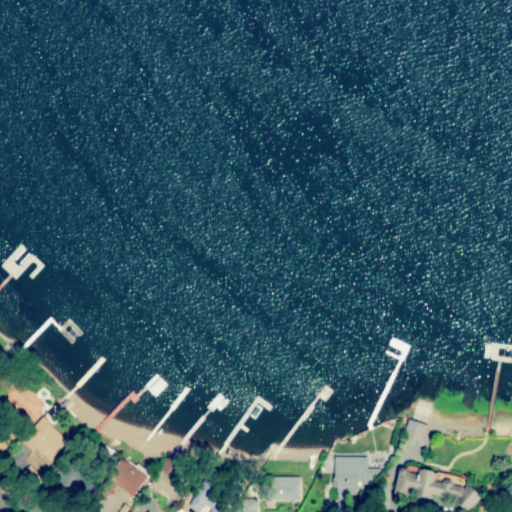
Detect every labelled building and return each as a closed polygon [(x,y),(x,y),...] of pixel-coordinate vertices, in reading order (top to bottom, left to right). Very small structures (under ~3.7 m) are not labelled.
[(420,445),(425,426),(406,420),(401,439),(420,445)] [(105,477),(130,496),(144,478),(119,459),(105,477)] [(428,500),(431,493),(469,511),(477,496),(435,475),(420,468),(415,477),(406,473),(400,486),(428,500)] [(297,477),(268,478),(268,501),(297,501),(297,477)] [(187,506),(200,511),(206,511),(212,501),(194,492),(187,506)] [(254,511),(254,500),(239,499),(238,511),(254,511)]
